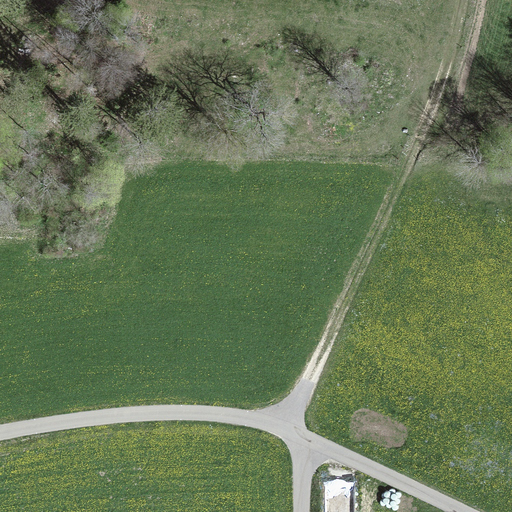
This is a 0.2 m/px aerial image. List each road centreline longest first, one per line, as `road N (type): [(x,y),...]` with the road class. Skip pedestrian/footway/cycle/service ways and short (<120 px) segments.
road 1 (unclassified): [(0,438),(179,407),(284,419),(453,511)]
road 2 (track): [(284,419),(407,172),(464,0)]
